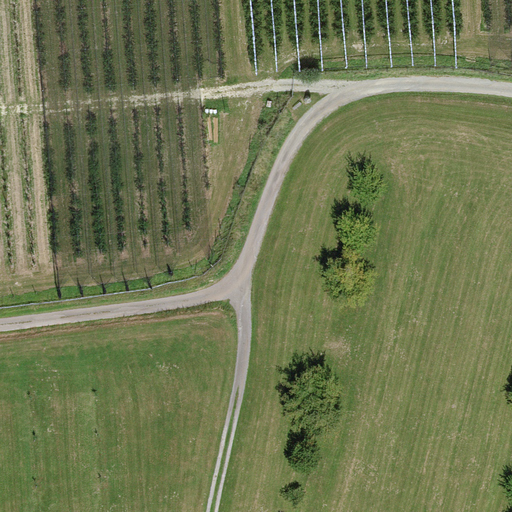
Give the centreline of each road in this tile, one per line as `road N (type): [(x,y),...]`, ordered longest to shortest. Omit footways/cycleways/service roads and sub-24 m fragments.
road 1 (track): [(511,93),(379,86),(329,107),(294,138),(272,184),(244,291),(248,339),(214,511)]
road 2 (track): [(0,323),(244,291)]
